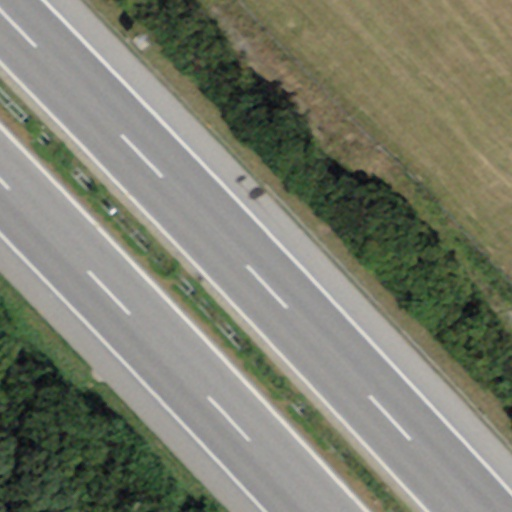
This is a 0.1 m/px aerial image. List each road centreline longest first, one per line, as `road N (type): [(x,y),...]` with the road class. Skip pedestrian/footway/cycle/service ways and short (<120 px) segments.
road 1 (motorway): [(472,511),(0,17)]
road 2 (motorway): [(0,184),(311,511)]
